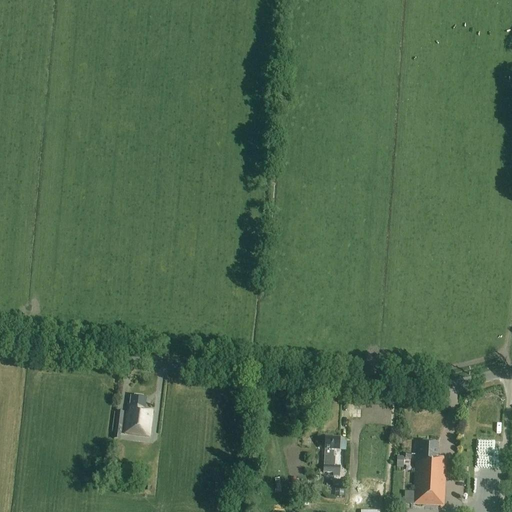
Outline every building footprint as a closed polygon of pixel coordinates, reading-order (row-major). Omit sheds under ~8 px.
[(126,419),(124,435),(149,438),(152,412),(144,411),(146,400),(130,398),(129,407),(127,406),(126,419)] [(120,441),(123,413),(116,412),(113,440),(120,441)] [(334,459),(333,459),(334,452),(339,452),(339,440),(325,439),(324,451),(323,474),(333,474),(333,477),(339,477),(340,468),(334,467),(334,459)] [(413,506),(443,507),(446,460),(437,460),(438,445),(418,444),(418,456),(416,456),(414,494),(405,493),(404,505),(413,505),(413,506)] [(120,478),(133,479),(134,472),(135,472),(135,468),(121,467),(120,478)] [(334,499),(343,499),(344,483),(334,483),(334,499)]
